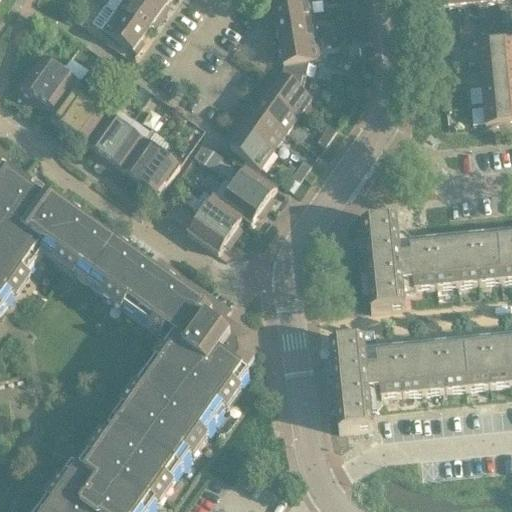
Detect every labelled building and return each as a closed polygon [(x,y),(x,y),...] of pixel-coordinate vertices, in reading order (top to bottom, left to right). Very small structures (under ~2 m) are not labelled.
[(131,0),(126,0),(115,15),(146,37),(155,25),(159,28),(163,22),(131,0)] [(168,0),(131,0),(163,22),(167,17),(163,14),(171,2),(168,0)] [(298,0),(272,4),(276,27),(313,20),(309,0),(298,0)] [(458,11),(456,0),(434,0),(436,13),(458,11)] [(456,0),(458,11),(478,9),(477,0),(456,0)] [(477,0),(478,9),(498,7),(497,0),(477,0)] [(79,15),(73,23),(82,29),(87,22),(79,15)] [(138,49),(146,37),(115,15),(102,33),(137,59),(142,52),(138,49)] [(313,20),(276,27),(280,48),(316,42),(313,20)] [(349,26),(350,36),(360,34),(358,25),(349,26)] [(360,34),(350,36),(352,46),(361,44),(360,34)] [(283,70),(282,75),(306,81),(309,66),(320,64),(316,42),(280,48),(283,70)] [(479,69),(511,66),(511,44),(477,48),(479,69)] [(355,59),(354,72),(361,73),(362,61),(362,60),(355,59)] [(31,106),(37,110),(62,76),(43,63),(22,93),(34,102),(31,106)] [(108,66),(102,75),(111,81),(117,73),(112,70),(108,66)] [(481,90),(511,86),(511,66),(479,69),(481,90)] [(306,81),(282,75),(281,80),(268,99),(298,120),(311,102),(302,96),(306,81)] [(46,110),(57,118),(58,119),(74,96),(75,97),(80,89),(62,76),(37,110),(43,114),(46,110)] [(483,110),(511,107),(511,86),(481,90),(483,110)] [(61,139),(67,143),(91,109),(75,97),(74,96),(58,119),(57,118),(51,126),(64,135),(61,139)] [(268,99),(255,116),(286,138),(298,120),(268,99)] [(511,107),(483,110),(485,131),(511,128),(511,107)] [(75,143),(87,152),(109,121),(91,109),(67,143),(72,147),(75,143)] [(255,116),(243,134),(273,155),(286,138),(255,116)] [(96,164),(102,168),(127,134),(109,121),(87,152),(99,160),(96,164)] [(329,130),(323,138),(331,144),(337,136),(329,130)] [(127,134),(102,168),(108,172),(111,168),(122,177),(144,146),(127,134)] [(260,174),(273,155),(243,134),(230,153),(260,174)] [(137,193),(162,158),(169,149),(154,138),(147,148),(144,146),(122,177),(134,185),(131,189),(137,193)] [(195,138),(189,146),(195,150),(200,142),(195,138)] [(325,152),(331,144),(323,138),(317,146),(325,152)] [(204,170),(214,156),(203,149),(194,163),(204,170)] [(180,171),(162,158),(137,193),(143,197),(146,193),(158,202),(180,171)] [(304,165),(298,173),(306,179),(311,171),(304,165)] [(0,320),(4,314),(13,301),(16,303),(23,293),(30,282),(28,281),(37,268),(44,259),(56,267),(55,270),(65,277),(75,284),(77,282),(90,292),(104,301),(102,304),(112,311),(123,319),(124,316),(138,326),(151,335),(149,337),(160,345),(166,337),(174,343),(164,357),(162,355),(154,366),(156,368),(147,381),(137,394),(135,392),(128,403),(120,413),(123,415),(113,428),(104,442),(101,440),(94,450),(87,461),(89,462),(80,475),(72,469),(62,483),(60,481),(53,492),(45,502),(48,504),(41,511),(155,511),(157,511),(158,511),(159,511),(167,502),(174,492),(171,490),(181,476),(191,463),(193,465),(201,454),(208,444),(206,442),(215,429),(224,416),(227,418),(234,408),(242,397),(239,395),(249,381),(243,377),(254,362),(251,342),(225,324),(231,315),(159,264),(150,276),(46,202),(44,205),(32,197),(34,193),(33,192),(3,171),(0,175),(0,320)] [(247,172),(234,190),(268,215),(272,209),(268,206),(277,194),(247,172)] [(300,187),(306,179),(298,173),(292,181),(300,187)] [(264,221),(268,215),(234,190),(222,207),(221,208),(244,224),(243,225),(251,231),(260,218),(264,221)] [(193,214),(201,220),(235,244),(239,239),(235,236),(243,225),(244,224),(221,208),(222,207),(214,202),(213,202),(205,197),(193,214)] [(235,244),(201,220),(188,239),(218,260),(227,248),(231,250),(235,244)] [(414,296),(511,286),(511,244),(410,255),(410,261),(400,262),(396,226),(362,229),(371,317),(405,314),(403,290),(413,289),(414,296)] [(330,350),(334,394),(339,438),(373,434),(369,398),(380,397),(380,403),(511,390),(511,348),(442,356),(376,362),(377,369),(367,370),(364,346),(330,350)]
